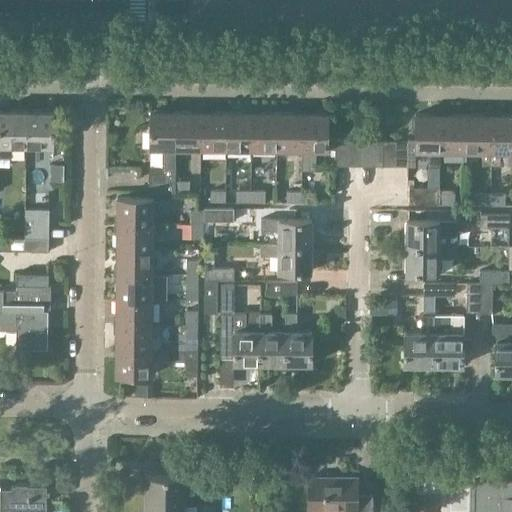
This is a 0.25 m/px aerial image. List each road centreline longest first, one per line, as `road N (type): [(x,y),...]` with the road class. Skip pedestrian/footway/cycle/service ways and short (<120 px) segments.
road 1 (tertiary): [(511,12),(88,8)]
road 2 (unclassified): [(84,407),(88,8)]
road 3 (unclassified): [(356,410),(84,407)]
road 4 (residential): [(356,410),(357,184)]
road 5 (unclassified): [(511,412),(356,410)]
